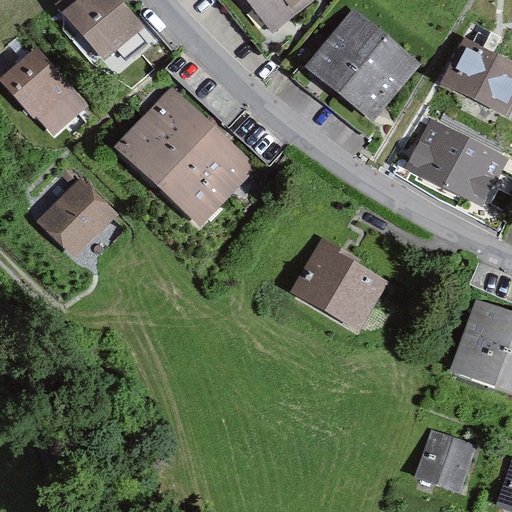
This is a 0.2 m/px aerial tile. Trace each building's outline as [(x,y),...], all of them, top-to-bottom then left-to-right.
[(112,0),(79,0),(59,15),(95,60),(135,28),(112,0)] [(303,0),(251,0),(272,25),(303,0)] [(352,14),(304,66),(362,120),(410,69),(352,14)] [(511,103),(511,67),(464,43),(441,88),(504,119),(511,103)] [(35,54),(8,78),(53,129),(80,105),(35,54)] [(172,92),(114,149),(190,226),(247,169),(172,92)] [(432,121),(407,168),(481,206),(506,159),(432,121)] [(63,211),(49,225),(73,248),(95,226),(99,230),(112,218),(79,186),(59,207),(63,211)] [(378,283),(318,246),(289,294),(349,330),(378,283)] [(511,317),(475,302),(448,368),(511,394),(511,317)] [(433,433),(413,477),(450,493),(470,450),(433,433)] [(511,511),(511,462),(511,461),(491,505),(507,511),(511,511)]
